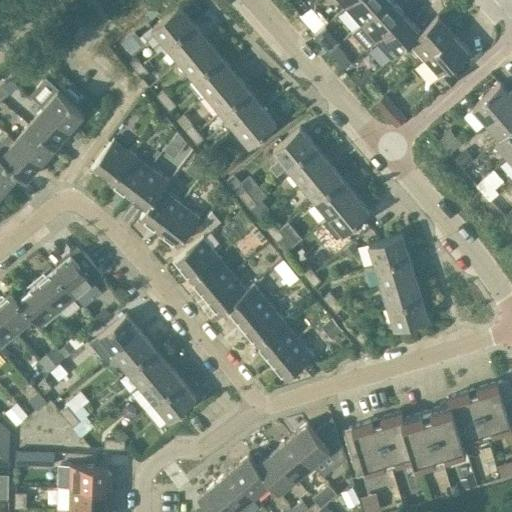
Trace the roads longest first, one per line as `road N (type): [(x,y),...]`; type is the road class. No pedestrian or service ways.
road 1 (residential): [(260,407),(142,264),(107,227),(65,200)]
road 2 (residential): [(260,407),(511,330)]
road 3 (residential): [(386,151),(253,0)]
road 4 (residential): [(511,308),(386,151)]
road 5 (residential): [(65,200),(64,181),(125,98),(72,41)]
road 6 (residential): [(141,511),(146,468),(260,407)]
road 7 (residential): [(386,151),(511,38)]
